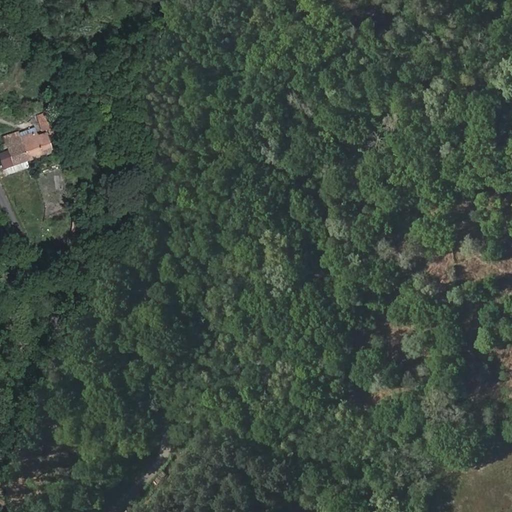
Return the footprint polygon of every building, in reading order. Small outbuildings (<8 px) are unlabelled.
[(32,112),(43,110),(42,101),(31,103),(32,112)] [(48,136),(57,134),(50,110),(34,116),(39,132),(46,130),(48,136)] [(35,132),(33,128),(18,133),(20,138),(35,132)] [(0,158),(6,175),(27,168),(25,161),(28,160),(20,138),(18,133),(17,131),(2,136),(6,148),(0,150),(0,158)] [(28,160),(51,153),(45,134),(36,136),(35,132),(20,138),(28,160)]
